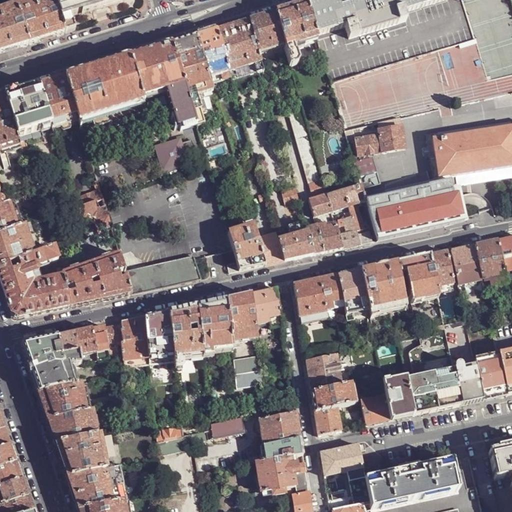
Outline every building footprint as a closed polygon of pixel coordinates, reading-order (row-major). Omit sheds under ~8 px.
[(54,38),(65,35),(53,0),(40,0),(30,3),(28,0),(13,0),(16,8),(29,45),(48,40),(54,38)] [(53,0),(65,35),(76,31),(71,17),(90,11),(89,9),(93,8),(107,4),(111,3),(112,4),(125,0),(53,0)] [(338,0),(320,0),(306,5),(315,36),(325,33),(345,26),(349,38),(406,21),(404,13),(448,0),(364,0),(350,4),(341,7),(340,5),(339,0),(338,0)] [(285,11),(275,14),(284,46),(290,67),(297,65),(298,61),(296,53),(294,52),(293,47),(316,40),(315,36),(306,5),(285,11)] [(0,53),(11,51),(29,45),(16,8),(0,13),(0,53)] [(249,22),(258,54),(284,46),(275,14),(257,19),(249,22)] [(229,28),(216,31),(228,74),(261,64),(258,54),(249,22),(229,28)] [(316,40),(330,84),(392,65),(392,64),(474,39),(469,25),(349,62),(348,59),(347,57),(345,57),(333,60),(325,33),(315,36),(316,40)] [(195,38),(208,80),(228,74),(216,31),(204,35),(195,38)] [(171,46),(196,127),(205,124),(200,111),(196,97),(201,96),(212,92),(210,87),(208,80),(195,38),(182,42),(171,46)] [(168,91),(180,131),(196,127),(171,46),(118,61),(90,70),(65,77),(78,117),(79,123),(80,124),(92,121),(94,127),(102,125),(138,114),(146,112),(142,99),(168,91)] [(261,64),(228,74),(230,80),(231,82),(263,73),(261,64)] [(228,74),(208,80),(210,87),(230,80),(228,74)] [(39,86),(51,125),(78,117),(65,77),(51,82),(39,86)] [(19,92),(4,96),(17,138),(24,136),(41,131),(48,129),(51,128),(51,125),(39,86),(19,92)] [(0,154),(20,149),(19,146),(17,138),(4,96),(0,97),(0,154)] [(196,97),(200,111),(204,110),(202,102),(203,102),(201,96),(196,97)] [(301,106),(287,110),(308,185),(309,185),(313,198),(326,194),(301,106)] [(78,117),(51,125),(51,128),(53,132),(79,123),(78,117)] [(438,179),(438,180),(449,178),(466,175),(511,167),(511,128),(434,140),(432,141),(438,179)] [(41,131),(43,139),(50,137),(48,129),(41,131)] [(358,158),(372,156),(405,151),(401,129),(378,132),(379,137),(355,141),(358,158)] [(433,180),(434,179),(438,179),(432,141),(434,140),(433,134),(426,135),(433,180)] [(24,136),(17,138),(19,146),(26,144),(24,136)] [(187,163),(181,144),(180,140),(157,147),(164,171),(187,163)] [(181,144),(187,163),(198,160),(192,140),(181,144)] [(359,184),(360,186),(366,203),(370,219),(389,214),(372,156),(358,158),(352,159),(359,184)] [(511,167),(466,175),(468,185),(511,177),(511,167)] [(422,215),(425,231),(469,222),(463,183),(451,185),(449,178),(438,180),(438,179),(434,179),(437,204),(421,207),(422,215)] [(351,218),(356,233),(364,230),(356,206),(366,203),(360,186),(343,191),(348,208),(349,211),(349,213),(351,218)] [(299,202),(295,189),(282,192),(286,207),(299,203),(299,202)] [(326,196),(331,213),(346,209),(348,208),(343,191),(326,196)] [(73,201),(76,210),(103,202),(100,193),(97,194),(77,200),(73,201)] [(308,202),(313,219),(331,213),(326,196),(308,202)] [(0,199),(0,236),(19,230),(7,197),(1,199),(0,199)] [(76,210),(80,223),(92,220),(95,221),(99,234),(111,230),(108,219),(107,215),(103,202),(76,210)] [(422,215),(373,227),(377,242),(422,233),(425,231),(422,215)] [(342,236),(345,250),(360,246),(359,244),(358,241),(356,233),(351,218),(340,221),(337,222),(339,228),(344,227),(347,234),(342,236)] [(316,227),(324,254),(342,250),(339,237),(335,227),(334,222),(328,225),(329,228),(320,230),(319,227),(316,227)] [(278,241),(284,263),(314,256),(307,230),(305,223),(288,227),(291,237),(278,241)] [(25,228),(35,256),(40,254),(30,226),(25,228)] [(236,259),(240,273),(266,267),(260,246),(258,240),(254,227),(229,235),(236,259)] [(307,230),(314,256),(324,254),(316,227),(307,230)] [(19,230),(0,236),(0,267),(35,256),(25,228),(19,230)] [(258,240),(260,246),(278,241),(276,235),(258,240)] [(511,238),(497,242),(504,276),(506,283),(507,286),(511,284),(511,238)] [(260,246),(266,267),(284,263),(278,241),(260,246)] [(475,247),(482,281),(504,276),(497,242),(475,247)] [(482,281),(475,247),(451,252),(458,286),(482,281)] [(11,317),(18,321),(70,309),(63,278),(39,283),(36,275),(37,274),(38,272),(37,269),(36,269),(58,261),(54,249),(40,254),(35,256),(0,267),(0,284),(2,290),(11,317)] [(429,257),(435,289),(454,284),(447,252),(429,257)] [(458,286),(451,252),(447,252),(454,284),(455,292),(459,291),(458,286)] [(93,265),(104,302),(131,296),(124,273),(120,256),(93,265)] [(435,289),(429,257),(401,262),(404,275),(411,304),(423,302),(422,295),(436,292),(435,289)] [(124,273),(131,296),(201,281),(197,267),(194,258),(124,273)] [(404,275),(401,262),(396,264),(398,276),(399,276),(404,275)] [(369,313),(370,316),(373,316),(377,315),(376,308),(404,302),(399,276),(398,276),(396,264),(360,271),(369,313)] [(63,278),(70,309),(96,304),(104,302),(93,265),(85,268),(62,275),(63,278)] [(369,313),(360,271),(337,276),(343,303),(344,308),(346,318),(369,313)] [(411,304),(404,275),(399,276),(404,302),(406,309),(407,314),(413,313),(411,304)] [(343,303),(337,276),(294,286),(299,319),(327,313),(326,312),(325,306),(332,305),(343,303)] [(482,281),(483,289),(506,283),(504,276),(482,281)] [(455,292),(454,284),(435,289),(436,292),(436,293),(443,291),(444,294),(455,292)] [(255,326),(269,323),(268,320),(281,317),(277,290),(250,295),(255,326)] [(423,302),(437,298),(436,293),(436,292),(422,295),(423,302)] [(227,301),(232,348),(239,347),(239,344),(239,343),(241,342),(240,337),(245,337),(256,335),(255,326),(250,295),(227,301)] [(202,353),(202,357),(211,356),(211,352),(220,350),(220,355),(228,354),(227,349),(232,349),(232,348),(227,301),(197,307),(202,353)] [(377,315),(406,309),(404,302),(376,308),(377,315)] [(332,305),(333,311),(344,308),(343,303),(332,305)] [(175,365),(176,372),(183,371),(184,369),(183,362),(190,361),(203,359),(202,357),(202,353),(197,307),(169,314),(175,365)] [(327,313),(299,319),(300,326),(328,319),(327,313)] [(370,316),(369,313),(346,318),(347,322),(370,317),(370,316)] [(175,365),(169,314),(145,319),(150,366),(175,365)] [(270,330),(282,327),(281,317),(268,320),(269,323),(270,330)] [(139,366),(150,366),(145,319),(122,324),(121,325),(121,326),(122,326),(122,328),(123,332),(121,332),(123,345),(117,346),(119,353),(122,352),(123,361),(137,358),(139,366)] [(453,370),(453,371),(475,366),(475,365),(474,359),(472,352),(471,348),(465,321),(443,325),(445,331),(453,370)] [(122,326),(121,326),(106,329),(105,329),(108,344),(116,343),(120,342),(118,329),(122,328),(122,326)] [(105,329),(106,329),(106,328),(105,328),(105,327),(92,330),(96,353),(108,350),(108,344),(105,329)] [(92,330),(58,338),(64,368),(69,368),(82,365),(80,357),(96,354),(96,353),(92,330)] [(422,350),(419,337),(418,337),(398,341),(401,355),(422,350)] [(32,378),(38,394),(66,388),(60,370),(64,369),(64,368),(58,338),(24,344),(24,345),(22,346),(23,347),(22,347),(32,378)] [(119,357),(119,353),(117,346),(116,346),(116,343),(108,344),(108,350),(110,359),(119,357)] [(98,362),(110,359),(108,350),(96,353),(96,354),(97,356),(98,362)] [(511,351),(498,355),(505,390),(505,391),(506,397),(510,395),(511,394),(511,351)] [(121,366),(139,366),(137,358),(123,361),(122,352),(119,353),(119,357),(121,366)] [(338,365),(337,355),(306,362),(310,388),(341,381),(339,371),(338,365)] [(505,391),(505,390),(498,355),(474,359),(475,365),(475,366),(477,374),(478,382),(481,396),(505,391)] [(233,361),(235,375),(262,371),(259,357),(233,361)] [(414,378),(435,373),(433,364),(423,365),(423,363),(411,365),(414,378)] [(477,374),(475,366),(453,371),(460,406),(482,401),(481,396),(478,382),(477,374)] [(60,370),(66,388),(75,386),(74,383),(76,382),(76,379),(74,373),(72,371),(70,371),(69,368),(64,368),(64,369),(60,370)] [(435,373),(414,378),(406,379),(413,416),(422,414),(460,406),(453,371),(453,370),(435,373)] [(236,390),(264,386),(262,371),(235,375),(234,375),(235,387),(236,387),(236,390)] [(389,422),(413,416),(406,379),(405,378),(381,383),(381,385),(383,393),(384,398),(389,422)] [(43,410),(48,421),(87,413),(82,384),(75,386),(66,388),(38,394),(43,410)] [(311,394),(314,413),(340,408),(354,405),(350,385),(311,394)] [(482,401),(506,397),(505,391),(481,396),(482,401)] [(366,427),(389,422),(384,398),(361,402),(361,403),(366,427)] [(318,437),(341,432),(338,416),(342,415),(340,408),(314,413),(318,437)] [(53,436),(56,446),(99,437),(94,412),(87,413),(48,421),(53,436)] [(263,448),(300,440),(300,433),(297,414),(259,421),(259,424),(263,448)] [(209,420),(209,426),(221,424),(220,417),(209,420)] [(243,425),(241,419),(221,424),(209,426),(210,432),(209,432),(211,441),(245,434),(243,425)] [(0,450),(11,447),(5,430),(0,431),(0,450)] [(183,432),(183,431),(156,434),(157,444),(164,443),(173,441),(180,439),(184,438),(183,432)] [(110,469),(102,436),(99,437),(56,446),(63,465),(67,479),(110,469)] [(263,460),(263,462),(290,458),(303,456),(300,440),(263,448),(261,448),(263,460)] [(164,443),(157,444),(158,457),(168,456),(168,452),(165,452),(164,443)] [(351,472),(356,497),(368,494),(365,480),(358,446),(340,450),(338,451),(321,455),(324,478),(340,474),(346,473),(351,472)] [(14,456),(11,447),(0,450),(0,469),(16,464),(14,456)] [(511,448),(488,454),(494,481),(510,478),(511,486),(511,488),(511,448)] [(210,454),(214,472),(227,469),(224,451),(210,454)] [(256,463),(261,494),(272,492),(284,490),(295,488),(291,465),(290,458),(263,462),(261,463),(258,463),(256,463)] [(396,473),(365,480),(368,494),(370,503),(371,510),(457,492),(450,461),(420,468),(396,473)] [(450,461),(457,492),(458,491),(452,461),(450,461)] [(19,472),(16,464),(0,469),(0,489),(23,482),(19,472)] [(296,496),(309,493),(306,472),(304,464),(296,466),(296,465),(291,465),(295,488),(296,496)] [(120,503),(125,502),(128,501),(121,467),(114,469),(120,503)] [(74,499),(78,511),(120,503),(114,469),(110,469),(67,479),(74,499)] [(26,492),(23,482),(0,489),(0,507),(28,498),(26,492)] [(365,511),(452,511),(458,511),(479,506),(475,488),(467,490),(458,491),(457,492),(371,510),(365,511)] [(311,511),(309,493),(296,496),(293,496),(292,498),(293,503),(294,511),(311,511)] [(32,511),(28,498),(0,507),(0,511),(32,511)] [(78,511),(126,511),(125,502),(120,503),(78,511)] [(294,511),(293,503),(287,504),(287,511),(282,511),(294,511)]
